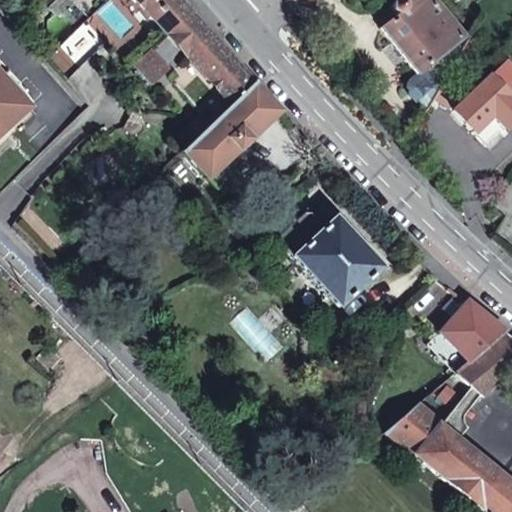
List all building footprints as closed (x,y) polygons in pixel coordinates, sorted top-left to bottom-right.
[(143,8),(136,0),(116,0),(133,17),(143,8)] [(190,14),(177,0),(136,0),(143,8),(166,33),(190,14)] [(466,36),(435,0),(401,0),(402,0),(400,15),(382,30),(419,76),(466,36)] [(208,33),(190,14),(166,33),(232,105),(254,84),(208,33)] [(79,28),(47,59),(66,81),(98,50),(79,28)] [(0,135),(31,107),(29,104),(33,100),(19,85),(21,84),(0,61),(0,135)] [(511,69),(505,62),(489,76),(502,91),(507,87),(511,92),(511,69)] [(478,81),(453,68),(434,100),(450,109),(478,81)] [(502,91),(489,76),(451,112),(485,148),(511,122),(511,92),(507,87),(502,91)] [(254,84),(232,105),(210,125),(202,133),(192,143),(187,148),(181,153),(206,180),(279,112),(254,84)] [(210,125),(202,116),(183,133),(187,137),(192,143),(202,133),(210,125)] [(192,143),(187,137),(182,142),(187,148),(192,143)] [(320,224),(310,213),(303,213),(285,230),(302,248),(324,228),(320,224)] [(511,214),(491,239),(510,255),(511,252),(511,214)] [(335,218),(332,216),(330,215),(320,224),(324,228),(335,218)] [(324,228),(302,248),(296,254),(292,258),(302,270),(327,297),(338,308),(365,283),(367,286),(376,278),(374,276),(381,269),(335,218),(324,228)] [(302,248),(285,230),(275,239),(292,258),(296,254),(302,248)] [(327,297),(302,270),(281,290),(305,317),(327,297)] [(467,302),(448,288),(441,296),(460,311),(467,302)] [(504,333),(467,302),(460,311),(440,332),(467,362),(469,363),(504,333)] [(511,369),(511,339),(504,333),(469,363),(467,362),(454,373),(455,374),(461,380),(481,398),(511,369)] [(481,398),(461,380),(457,385),(476,402),(481,398)] [(441,424),(417,404),(382,434),(413,459),(414,457),(412,455),(438,424),(440,425),(441,424)] [(511,511),(511,484),(440,425),(438,424),(412,455),(414,457),(481,511),(511,511)]
